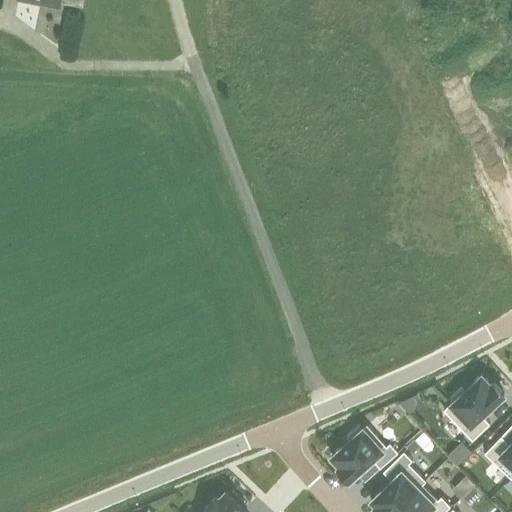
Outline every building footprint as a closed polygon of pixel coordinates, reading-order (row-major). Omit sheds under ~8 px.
[(452,400),(444,408),(472,439),(490,422),(482,414),(504,393),(494,382),(492,380),(490,382),(482,373),(464,389),(462,386),(450,397),(452,400)] [(349,439),(331,454),(340,464),(338,465),(340,467),(349,478),(372,458),(380,467),(398,451),(390,441),(386,445),(367,423),(361,428),(358,425),(346,436),(349,439)] [(501,434),(485,452),(510,476),(511,474),(511,440),(510,443),(501,434)] [(462,440),(447,453),(457,464),(471,450),(462,440)] [(391,479),(371,498),(376,503),(374,505),(381,511),(391,511),(422,482),(405,465),(412,459),(404,450),(383,470),(391,479)] [(422,482),(391,511),(442,511),(451,504),(442,496),(439,499),(422,482)] [(242,511),(243,511),(246,508),(242,504),(245,501),(233,490),(231,493),(226,488),(219,496),(217,494),(202,510),(203,511),(242,511)]
